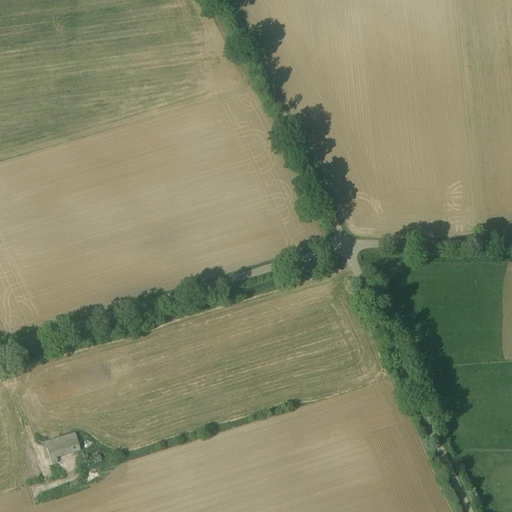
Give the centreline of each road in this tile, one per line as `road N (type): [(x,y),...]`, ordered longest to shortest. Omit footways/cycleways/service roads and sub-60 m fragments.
road 1 (unclassified): [(345,248),(0,351)]
road 2 (residential): [(345,248),(470,511)]
road 3 (residential): [(227,0),(345,248)]
road 4 (unclassified): [(511,242),(345,248)]
